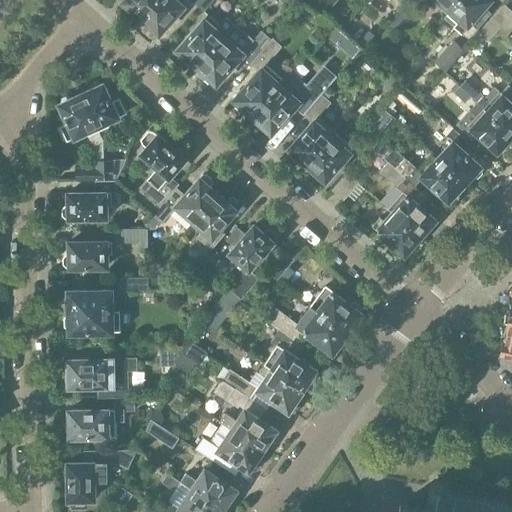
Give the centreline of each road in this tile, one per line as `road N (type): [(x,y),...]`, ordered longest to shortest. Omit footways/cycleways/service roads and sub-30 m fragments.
road 1 (residential): [(81,21),(421,307)]
road 2 (residential): [(30,511),(16,142)]
road 3 (residential): [(335,430),(511,427)]
road 4 (residential): [(335,430),(421,307)]
road 5 (residential): [(16,142),(24,91),(81,21)]
road 6 (residential): [(421,307),(511,203)]
road 7 (residential): [(511,397),(421,307)]
